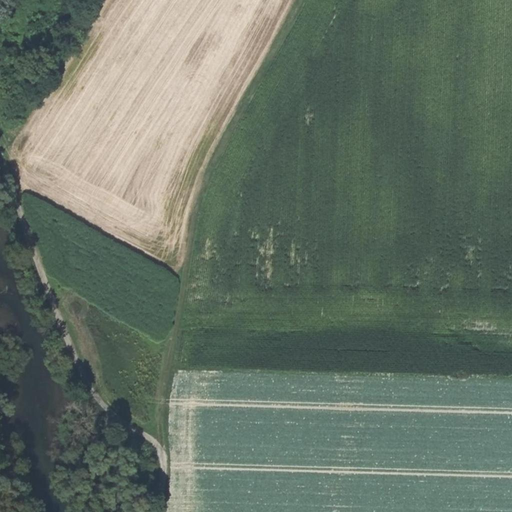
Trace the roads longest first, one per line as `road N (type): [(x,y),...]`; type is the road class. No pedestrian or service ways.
road 1 (track): [(162,460),(161,395),(202,192),(302,0)]
road 2 (track): [(160,511),(162,460),(152,440),(102,404),(74,356),(0,155)]
